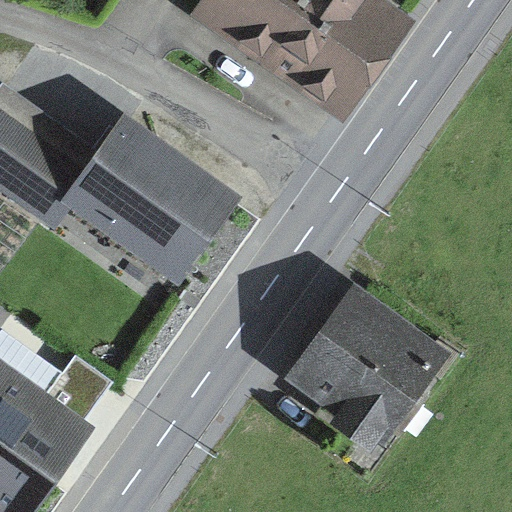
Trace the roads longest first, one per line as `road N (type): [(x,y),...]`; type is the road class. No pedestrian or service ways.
road 1 (secondary): [(106,511),(334,185)]
road 2 (residential): [(334,185),(173,87),(0,15)]
road 3 (secondary): [(334,185),(471,0)]
